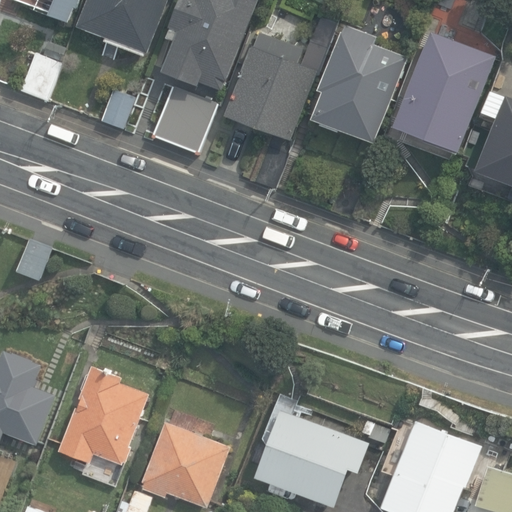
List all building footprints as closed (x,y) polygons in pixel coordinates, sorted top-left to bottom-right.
[(18,0),(53,12),(52,15),(72,22),(77,7),(79,8),(82,0),(18,0)] [(108,41),(148,55),(149,51),(152,52),(170,0),(89,0),(80,26),(109,37),(108,41)] [(203,81),(227,90),(260,0),(181,0),(172,27),(174,27),(170,37),(176,40),(165,70),(201,84),(203,81)] [(228,115),(293,140),(339,21),(322,15),(303,62),(300,61),(305,47),(261,30),(228,115)] [(373,137),(407,51),(373,38),(376,31),(344,19),(318,85),(322,86),(311,113),(373,137)] [(397,126),(462,151),(498,55),(433,30),(397,126)] [(64,62),(69,48),(50,41),(45,55),(64,62)] [(23,90),(51,101),(65,65),(37,53),(23,90)] [(105,119),(149,135),(163,97),(141,89),(139,95),(116,87),(105,119)] [(478,170),(511,183),(511,102),(505,100),(478,170)] [(258,180),(277,188),(292,148),(272,141),(258,180)] [(337,210),(354,217),(367,183),(350,176),(337,210)] [(21,270),(44,278),(56,246),(33,237),(21,270)] [(0,450),(7,432),(40,444),(59,393),(38,385),(41,379),(39,378),(45,363),(5,348),(0,361),(0,450)] [(94,450),(122,460),(124,457),(126,458),(150,390),(119,379),(121,373),(91,362),(88,370),(86,371),(81,384),(82,387),(79,395),(82,395),(79,405),(75,403),(59,448),(90,459),(94,450)] [(258,476),(338,506),(350,473),(359,477),(372,441),(284,408),(258,476)] [(167,488),(207,503),(230,442),(165,417),(142,478),(145,479),(143,484),(165,493),(167,488)] [(393,427),(365,418),(361,430),(371,433),(370,437),(389,442),(393,427)] [(384,506),(398,511),(456,511),(466,487),(469,488),(485,444),(417,418),(384,506)] [(472,503),(504,511),(511,511),(511,471),(507,470),(510,458),(487,452),(484,464),(483,463),(472,503)] [(149,511),(156,496),(138,489),(132,503),(125,500),(120,511),(149,511)] [(0,511),(13,511),(15,509),(0,502),(0,511)]
